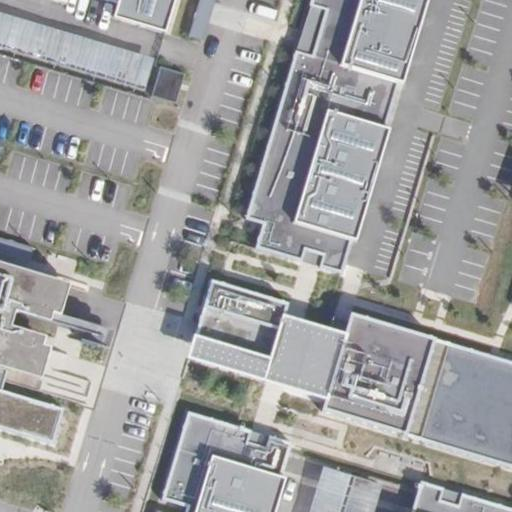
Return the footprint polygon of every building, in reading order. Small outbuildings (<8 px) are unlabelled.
[(41,0),(64,6),(65,0),(92,0),(115,7),(111,20),(164,36),(174,0),(41,0)] [(198,0),(187,38),(201,43),(213,0),(198,0)] [(293,51),(242,221),(259,227),(252,250),(298,264),(302,251),(320,257),(316,269),(340,276),(350,242),(354,243),(388,131),(384,130),(397,85),(401,86),(426,0),(308,0),(307,4),(324,9),(310,56),(293,51)] [(324,9),(307,4),(293,51),(310,56),(324,9)] [(0,47),(145,90),(154,59),(0,14),(0,47)] [(149,98),(174,105),(183,76),(158,69),(149,98)] [(0,428),(51,444),(61,410),(0,392),(0,391),(6,371),(42,382),(52,350),(44,348),(46,339),(10,328),(15,314),(58,327),(71,286),(0,265),(0,428)] [(511,363),(348,315),(346,321),(331,317),(326,331),(282,318),(286,305),(209,282),(192,338),(255,356),(250,372),(263,375),(261,383),(323,401),(319,411),(511,468),(511,363)] [(61,318),(58,327),(83,334),(81,343),(102,349),(104,340),(84,334),(87,325),(61,318)] [(104,340),(107,331),(87,325),(84,334),(104,340)] [(255,356),(192,338),(182,370),(319,411),(323,401),(261,383),(263,375),(250,372),(255,356)] [(273,511),(283,479),(279,478),(289,443),(267,437),(263,450),(245,444),(249,432),(185,413),(159,500),(184,507),(182,511),(273,511)] [(371,511),(379,485),(320,468),(306,511),(371,511)] [(511,511),(511,509),(458,494),(454,507),(437,502),(440,489),(418,482),(408,511),(511,511)]
